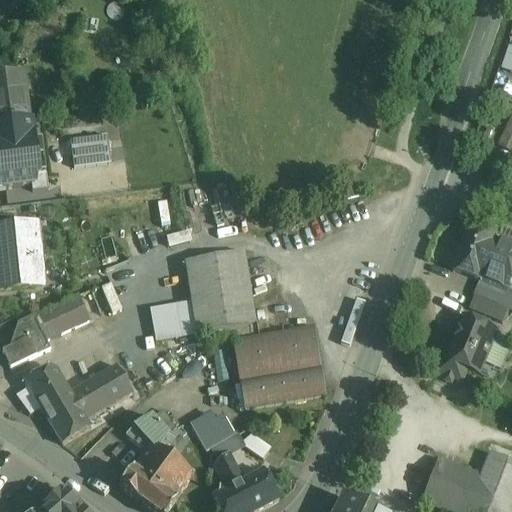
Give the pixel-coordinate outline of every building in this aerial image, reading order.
[(25,78),(0,81),(0,128),(31,124),(25,78)] [(511,122),(499,148),(511,154),(511,122)] [(31,124),(0,128),(0,191),(8,191),(7,185),(38,181),(37,175),(75,170),(71,142),(34,147),(31,124)] [(107,138),(71,142),(75,170),(111,165),(107,138)] [(38,217),(0,221),(0,289),(47,283),(38,217)] [(500,240),(471,228),(464,246),(458,243),(455,251),(461,254),(454,271),(482,282),(483,283),(500,240)] [(511,277),(511,245),(500,240),(483,283),(506,293),(511,277)] [(245,252),(185,262),(192,303),(197,332),(197,334),(257,324),(245,252)] [(113,282),(102,285),(111,312),(122,308),(113,282)] [(511,295),(506,293),(483,283),(482,282),(476,298),(509,311),(511,312),(511,295)] [(78,296),(33,316),(44,342),(89,322),(78,296)] [(509,311),(476,298),(470,311),(504,325),(509,311)] [(192,303),(151,310),(157,340),(197,332),(192,303)] [(33,316),(17,324),(7,348),(0,351),(8,369),(48,351),(44,342),(33,316)] [(499,334),(466,320),(449,361),(448,362),(468,371),(482,376),(499,334)] [(313,328),(233,342),(246,412),(325,397),(313,328)] [(468,371),(448,362),(449,361),(446,360),(438,379),(461,389),(468,371)] [(117,367),(70,395),(56,372),(52,370),(25,383),(63,447),(90,430),(86,423),(134,394),(117,367)] [(238,434),(223,407),(191,426),(206,452),(238,434)] [(164,411),(152,419),(167,436),(177,428),(164,411)] [(167,436),(152,419),(136,430),(152,449),(153,448),(159,453),(169,439),(167,436)] [(251,435),(243,446),(263,462),(271,451),(251,435)] [(159,453),(153,448),(152,449),(133,474),(132,473),(120,491),(149,511),(171,511),(177,505),(175,503),(193,477),(159,453)] [(264,473),(245,483),(230,457),(213,466),(227,492),(212,500),(218,511),(260,511),(279,502),(264,473)] [(511,511),(511,464),(492,457),(483,481),(484,481),(472,511),(511,511)] [(483,481),(439,463),(424,503),(446,511),(472,511),(484,481),(483,481)] [(82,511),(66,493),(45,511),(84,511),(83,511),(82,511)] [(370,511),(344,499),(337,511),(370,511)]
